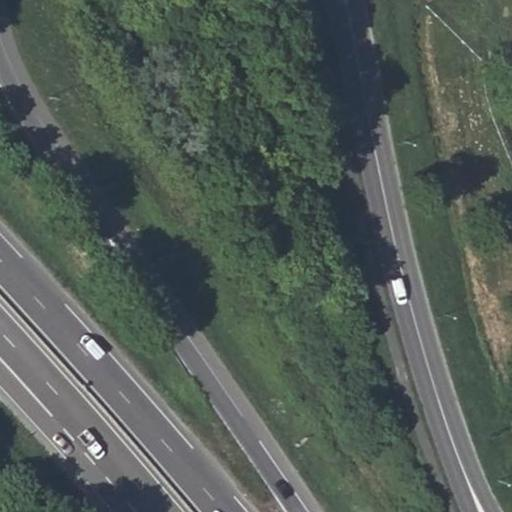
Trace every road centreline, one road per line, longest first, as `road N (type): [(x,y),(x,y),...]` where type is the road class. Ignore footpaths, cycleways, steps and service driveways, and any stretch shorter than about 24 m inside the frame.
road 1 (trunk): [(299,511),(30,123),(0,63)]
road 2 (tertiary): [(345,0),(391,236),(448,432)]
road 3 (trunk): [(224,511),(0,258)]
road 4 (trunk): [(0,328),(97,441)]
road 5 (trunk): [(0,369),(44,418),(97,441)]
